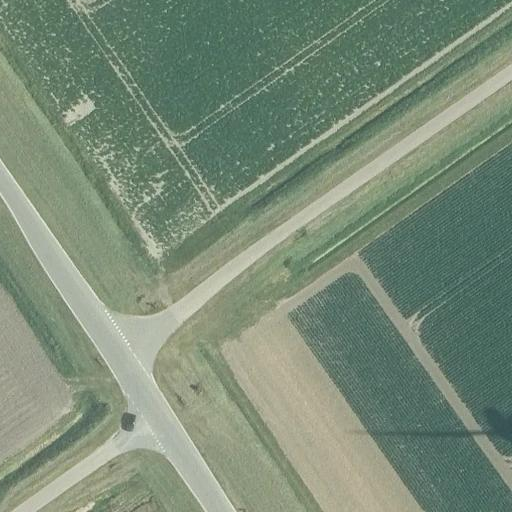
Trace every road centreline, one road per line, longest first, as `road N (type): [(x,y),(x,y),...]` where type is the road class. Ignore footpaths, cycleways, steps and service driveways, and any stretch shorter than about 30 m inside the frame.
road 1 (residential): [(123,357),(511,64)]
road 2 (unclassified): [(123,357),(0,178)]
road 3 (residential): [(25,511),(160,415)]
